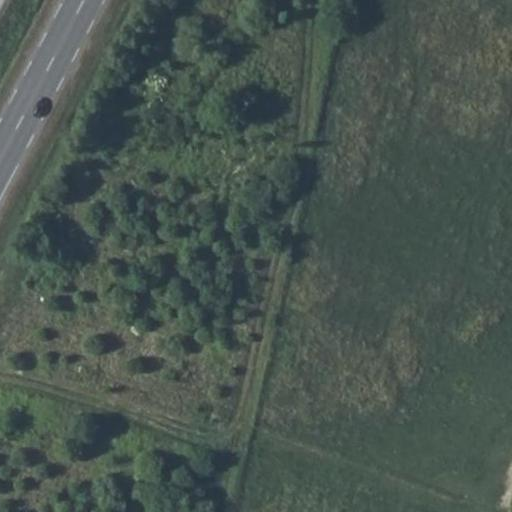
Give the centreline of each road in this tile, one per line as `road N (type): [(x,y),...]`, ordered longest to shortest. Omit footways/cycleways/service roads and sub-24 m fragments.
road 1 (track): [(227,511),(338,0)]
road 2 (track): [(492,511),(247,425)]
road 3 (secondary): [(0,157),(83,0)]
